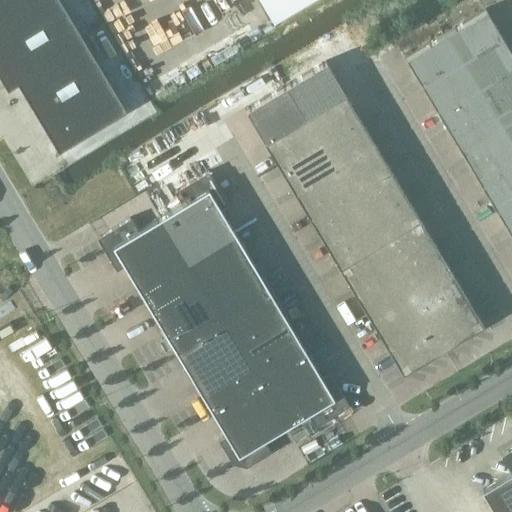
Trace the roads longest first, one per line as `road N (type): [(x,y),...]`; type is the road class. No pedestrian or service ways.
road 1 (unclassified): [(0,195),(186,511)]
road 2 (unclassified): [(397,445),(240,168)]
road 3 (unclassified): [(511,321),(376,84)]
road 4 (unclassified): [(397,445),(511,377)]
road 5 (unclassified): [(286,511),(397,445)]
